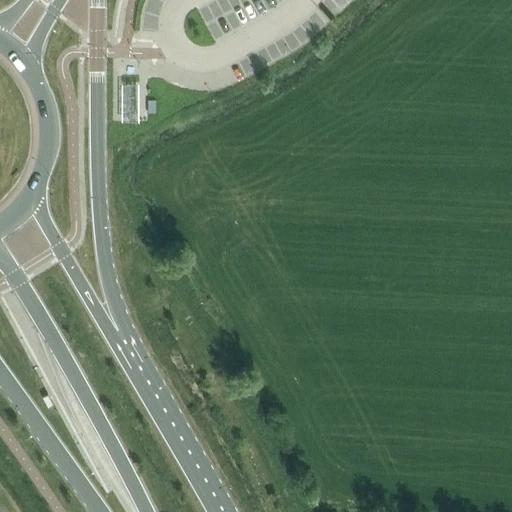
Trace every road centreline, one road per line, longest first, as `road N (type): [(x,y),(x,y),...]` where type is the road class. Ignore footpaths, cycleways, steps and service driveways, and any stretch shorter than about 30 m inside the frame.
road 1 (primary): [(116,342),(99,188),(96,0)]
road 2 (primary): [(0,252),(146,511)]
road 3 (primary): [(213,511),(116,342)]
road 4 (primary): [(0,370),(98,511)]
road 5 (primary): [(116,342),(34,192)]
road 6 (primary): [(34,192),(51,131),(28,66)]
